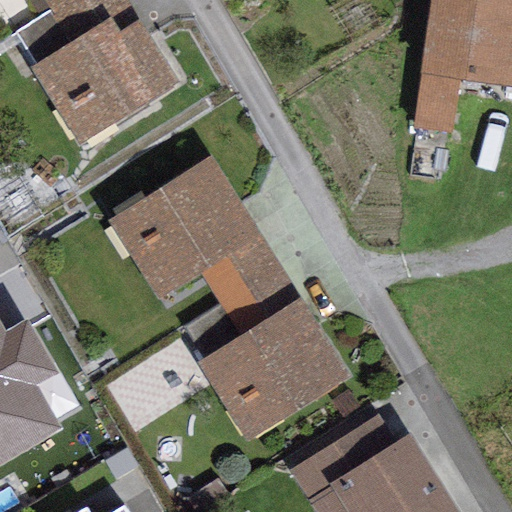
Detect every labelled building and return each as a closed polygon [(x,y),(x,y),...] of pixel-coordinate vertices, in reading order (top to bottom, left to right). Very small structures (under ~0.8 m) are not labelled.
[(130,9),(124,0),(44,0),(75,46),(130,9)] [(511,0),(430,0),(420,80),(456,83),(511,90),(511,0)] [(75,46),(30,73),(78,150),(179,87),(130,9),(75,46)] [(450,135),(456,83),(420,80),(415,131),(450,135)] [(210,163),(110,225),(159,303),(203,277),(258,241),(210,163)] [(300,304),(258,241),(203,277),(244,341),(300,304)] [(244,341),(199,368),(247,445),(348,382),(300,304),(244,341)] [(0,471),(62,435),(36,392),(57,379),(25,326),(4,338),(0,331),(0,471)] [(289,472),(309,502),(382,455),(362,425),(289,472)] [(382,455),(309,502),(315,511),(454,511),(408,438),(382,455)]
